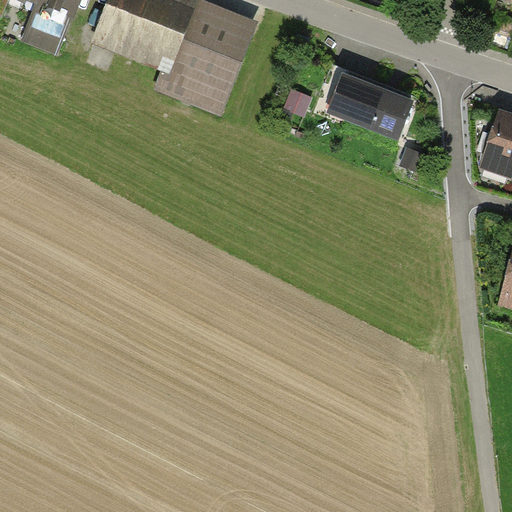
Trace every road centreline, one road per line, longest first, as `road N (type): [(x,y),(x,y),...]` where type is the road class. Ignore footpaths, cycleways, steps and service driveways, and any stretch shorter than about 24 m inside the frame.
road 1 (track): [(493,511),(448,58)]
road 2 (residential): [(448,58),(287,0)]
